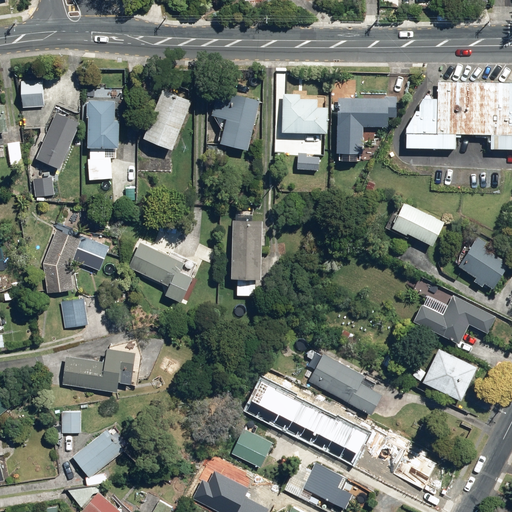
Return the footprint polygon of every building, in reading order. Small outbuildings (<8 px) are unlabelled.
[(282,0),(243,0),(243,7),(282,10),(282,0)] [(511,82),(432,82),(432,102),(419,102),(405,131),(403,149),(511,149),(511,82)] [(41,85),(25,88),(29,103),(44,100),(41,85)] [(160,85),(140,140),(170,151),(190,96),(160,85)] [(280,93),(278,136),(324,138),(326,95),(280,93)] [(236,94),(218,147),(244,155),(261,103),(236,94)] [(358,156),(361,128),(385,128),(385,119),(394,119),(394,98),(383,98),(383,100),(335,100),(335,119),(332,154),(358,156)] [(88,100),(86,150),(118,152),(120,102),(88,100)] [(54,172),(78,120),(53,108),(29,160),(54,172)] [(17,142),(5,144),(8,165),(21,163),(17,142)] [(297,159),(297,171),(317,171),(317,160),(297,159)] [(85,164),(87,181),(109,179),(108,162),(85,164)] [(51,178),(34,180),(37,197),(53,195),(51,178)] [(442,226),(398,205),(386,230),(431,251),(442,226)] [(232,221),(227,280),(258,282),(263,223),(232,221)] [(54,231),(41,265),(48,295),(73,289),(68,267),(78,240),(54,231)] [(85,240),(75,263),(97,272),(107,249),(85,240)] [(474,243),(456,269),(491,292),(508,266),(474,243)] [(127,269),(164,288),(160,298),(179,306),(190,279),(180,275),(184,267),(141,244),(127,269)] [(484,337),(493,319),(474,310),(474,309),(449,298),(440,315),(441,315),(440,317),(420,306),(411,325),(454,347),(460,336),(461,337),(465,328),(484,337)] [(80,301),(63,304),(66,329),(83,326),(80,301)] [(129,384),(133,355),(103,351),(101,365),(63,358),(58,385),(114,394),(116,382),(129,384)] [(432,351),(418,383),(456,400),(471,368),(432,351)] [(320,357),(306,380),(369,416),(382,392),(320,357)] [(0,413),(9,406),(0,396),(0,413)] [(287,431),(309,443),(327,410),(304,398),(287,431)] [(62,414),(61,433),(79,433),(80,414),(62,414)] [(243,427),(229,455),(257,470),(272,442),(243,427)] [(73,459),(89,478),(121,452),(105,432),(73,459)] [(309,467),(299,486),(346,509),(355,489),(309,467)] [(247,478),(240,491),(273,509),(280,496),(247,478)] [(116,511),(98,494),(80,511),(116,511)] [(169,511),(170,511),(157,502),(150,511),(169,511)]
